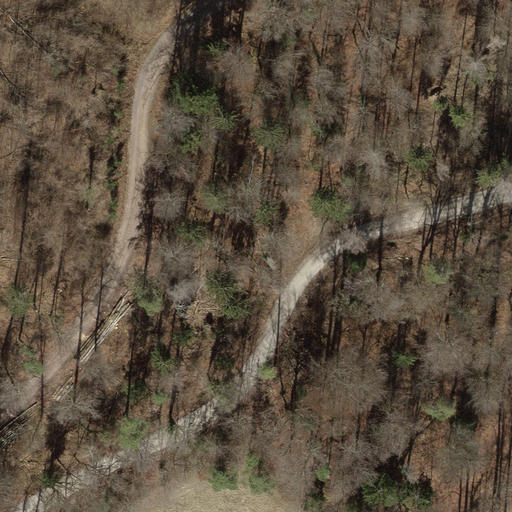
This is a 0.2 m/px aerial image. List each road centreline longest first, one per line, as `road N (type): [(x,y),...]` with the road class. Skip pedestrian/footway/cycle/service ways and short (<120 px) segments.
road 1 (track): [(0,509),(213,412),(262,364),(303,271),(343,242),(511,190)]
road 2 (track): [(0,408),(64,363),(120,259),(147,170),(146,95),(166,39),(215,0)]
